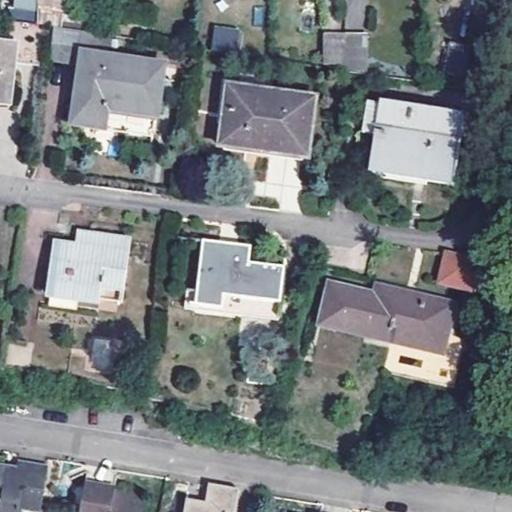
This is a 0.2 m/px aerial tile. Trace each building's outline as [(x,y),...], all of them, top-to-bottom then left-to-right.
[(12,0),(10,17),(33,21),(36,0),(12,0)] [(56,12),(62,0),(38,0),(37,3),(56,12)] [(38,25),(13,21),(10,45),(0,44),(0,106),(9,108),(15,63),(37,65),(37,64),(41,25),(38,25)] [(87,51),(89,33),(41,25),(37,64),(78,70),(72,125),(124,132),(155,136),(157,119),(165,61),(87,51)] [(212,26),(211,50),(239,51),(240,27),(212,26)] [(325,64),(345,65),(346,36),(325,36),(325,64)] [(346,36),(345,65),(345,71),(349,72),(367,72),(368,37),(346,36)] [(449,76),(464,79),(471,49),(456,46),(449,76)] [(384,63),(382,77),(407,81),(409,67),(384,63)] [(231,91),(224,144),(303,155),(310,103),(231,91)] [(374,165),(455,178),(463,121),(368,105),(363,135),(378,137),(374,165)] [(303,155),(224,144),(223,151),(302,161),(303,155)] [(454,186),(455,178),(374,165),(372,174),(454,186)] [(77,234),(75,247),(89,249),(91,236),(77,234)] [(89,249),(75,247),(56,245),(48,294),(79,298),(101,301),(102,288),(122,291),(129,241),(91,236),(89,249)] [(251,248),(203,241),(193,306),(280,318),(286,270),(249,264),(251,248)] [(476,292),(484,261),(445,253),(438,283),(476,292)] [(102,288),(101,301),(120,304),(122,291),(102,288)] [(445,351),(452,303),(377,292),(376,300),(328,293),(323,334),(445,351)] [(77,310),(79,298),(48,294),(47,306),(77,310)] [(90,366),(109,368),(112,340),(93,338),(90,366)] [(0,511),(33,511),(40,461),(12,457),(10,470),(0,468),(0,511)] [(72,511),(77,480),(70,479),(65,511),(132,511),(133,510),(127,509),(126,511),(72,511)] [(126,511),(127,509),(133,510),(136,489),(77,480),(72,511),(126,511)] [(227,511),(232,485),(202,480),(199,496),(180,493),(176,511),(227,511)]
